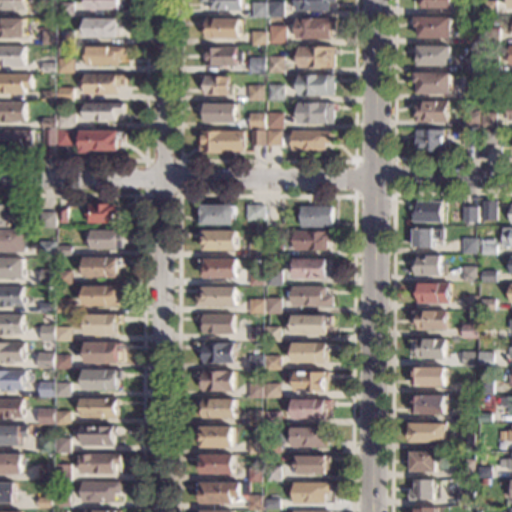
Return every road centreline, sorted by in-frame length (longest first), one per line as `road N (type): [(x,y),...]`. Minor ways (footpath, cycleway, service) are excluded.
road 1 (tertiary): [(374,511),(377,0)]
road 2 (residential): [(162,511),(165,0)]
road 3 (residential): [(511,177),(0,176)]
